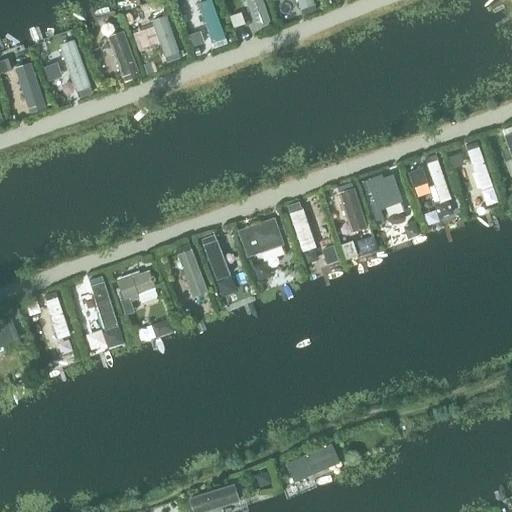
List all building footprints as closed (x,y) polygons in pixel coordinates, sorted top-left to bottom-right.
[(394,177),(369,186),(372,195),(370,196),(373,204),(370,205),(371,210),(377,208),(377,210),(403,201),(394,177)] [(276,218),(239,231),(249,257),(285,245),(276,218)] [(116,279),(125,302),(139,297),(138,293),(155,287),(149,270),(140,273),(139,271),(116,279)] [(0,347),(19,340),(11,317),(0,321),(0,347)] [(331,442),(287,461),(294,480),(339,461),(331,442)] [(192,511),(238,498),(233,482),(186,496),(190,511),(192,511)]
